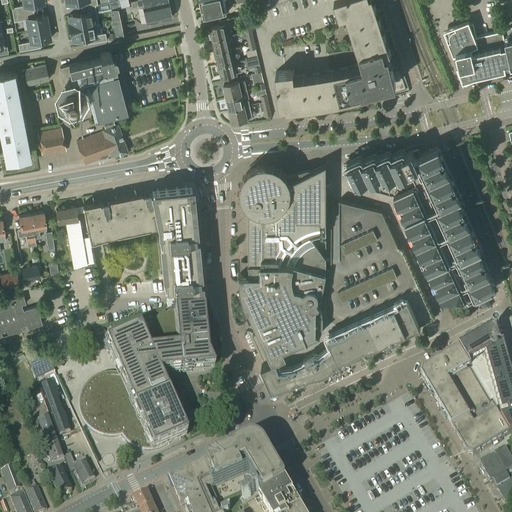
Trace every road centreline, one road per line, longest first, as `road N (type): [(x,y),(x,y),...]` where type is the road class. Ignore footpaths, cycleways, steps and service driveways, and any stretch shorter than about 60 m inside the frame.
road 1 (secondary): [(230,153),(334,148),(492,120)]
road 2 (tertiary): [(264,417),(222,318),(213,175)]
road 3 (secondary): [(180,156),(0,194)]
road 4 (secondary): [(422,110),(276,134)]
road 5 (residential): [(204,125),(182,0)]
road 6 (tertiary): [(155,473),(264,417)]
